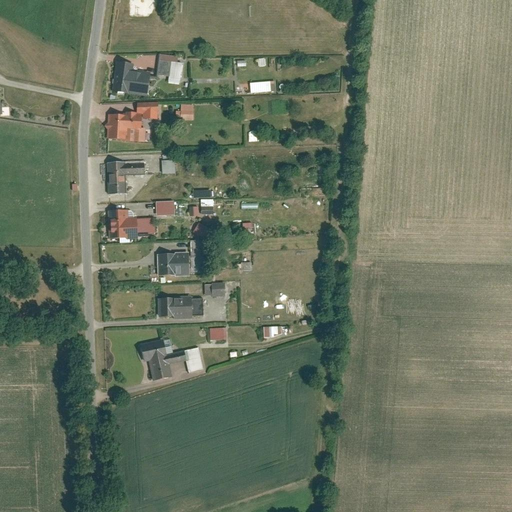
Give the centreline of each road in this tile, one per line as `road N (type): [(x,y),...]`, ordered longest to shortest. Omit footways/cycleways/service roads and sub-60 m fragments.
road 1 (track): [(354,0),(315,511)]
road 2 (tertiary): [(102,0),(85,136),(96,511)]
